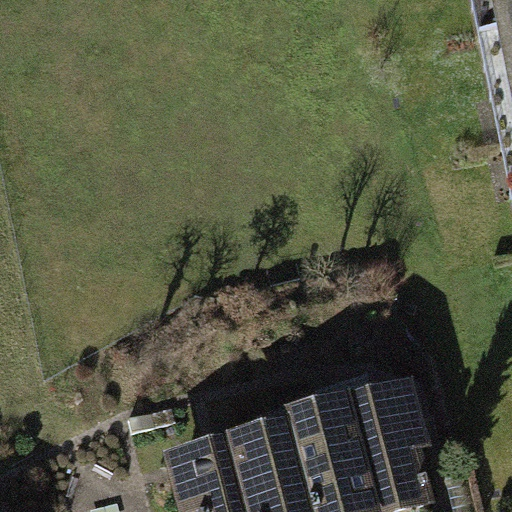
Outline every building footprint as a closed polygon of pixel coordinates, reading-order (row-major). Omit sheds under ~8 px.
[(511,0),(466,0),(473,37),(511,29),(511,0)] [(511,29),(473,37),(511,234),(511,29)] [(312,419),(319,451),(434,424),(424,379),(309,406),(312,419)] [(197,446),(207,492),(322,464),(319,451),(312,419),(197,446)] [(322,464),(330,496),(445,469),(434,424),(319,451),(322,464)] [(207,492),(212,511),(322,511),(333,509),(330,496),(322,464),(207,492)] [(333,509),(333,511),(455,511),(445,469),(330,496),(333,509)]
